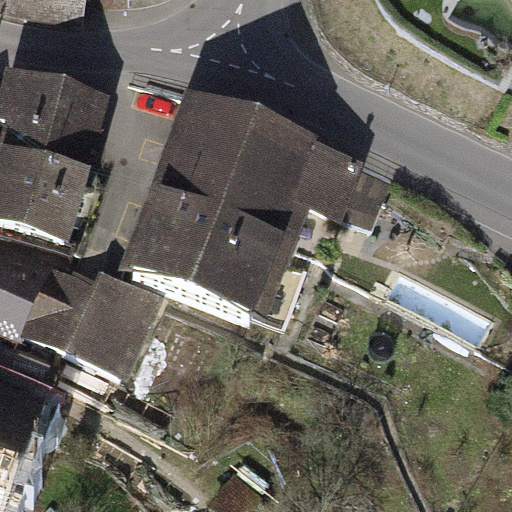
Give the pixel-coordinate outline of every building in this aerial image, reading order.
[(0,239),(72,258),(112,104),(6,78),(0,99),(0,130),(5,132),(0,148),(0,239)] [(317,143),(190,99),(120,283),(263,341),(308,218),(344,230),(366,174),(313,152),(317,143)] [(71,282),(0,252),(0,344),(126,398),(165,305),(100,277),(95,287),(73,278),(71,282)] [(0,384),(0,511),(8,511),(49,402),(0,384)] [(265,511),(235,483),(209,509),(211,511),(265,511)]
